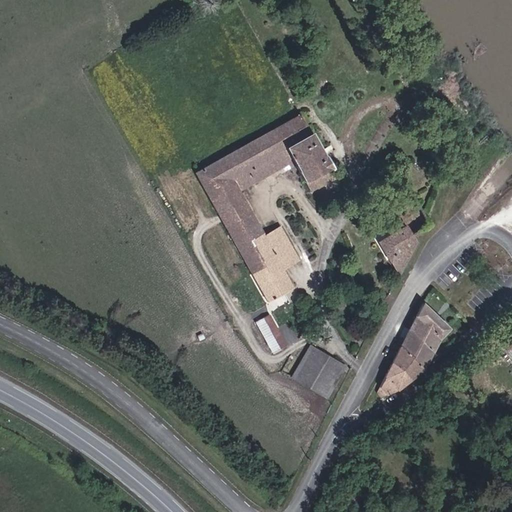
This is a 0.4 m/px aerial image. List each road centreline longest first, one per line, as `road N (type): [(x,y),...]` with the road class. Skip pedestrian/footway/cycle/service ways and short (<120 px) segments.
road 1 (unclassified): [(0,323),(58,352),(148,421),(245,511)]
road 2 (unclassified): [(460,239),(403,298),(345,422)]
road 3 (unclassified): [(345,422),(392,404),(511,285)]
road 4 (secondary): [(33,403),(102,448),(171,511)]
